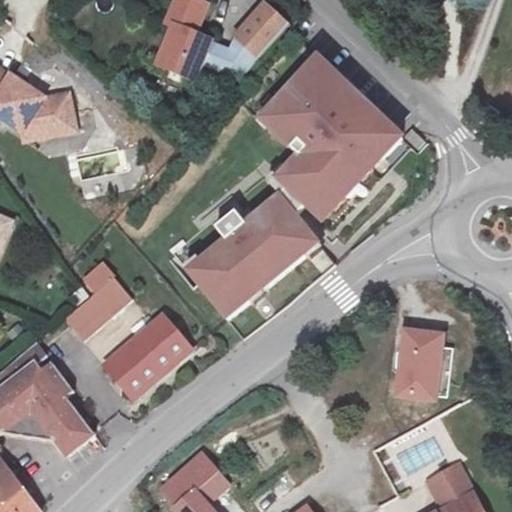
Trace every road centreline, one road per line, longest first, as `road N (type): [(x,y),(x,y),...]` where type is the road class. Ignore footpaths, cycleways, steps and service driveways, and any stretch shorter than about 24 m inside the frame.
road 1 (tertiary): [(451,240),(395,257),(343,294),(76,511)]
road 2 (unknown): [(247,116),(153,222),(141,250),(162,298),(234,378)]
road 3 (unclassified): [(301,0),(447,128),(479,181)]
road 4 (track): [(496,0),(447,128)]
